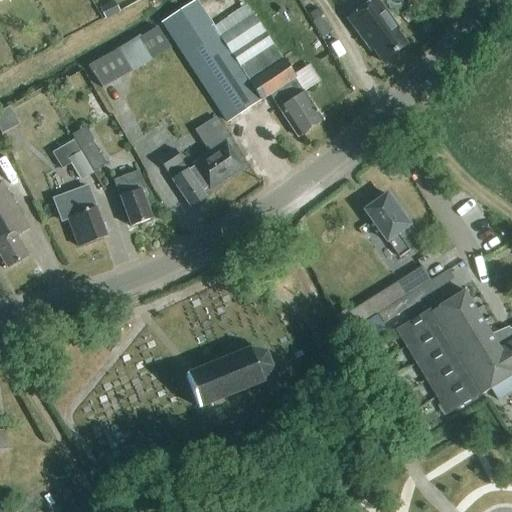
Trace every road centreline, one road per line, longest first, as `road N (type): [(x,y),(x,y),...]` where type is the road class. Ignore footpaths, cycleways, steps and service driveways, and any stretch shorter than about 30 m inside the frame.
road 1 (tertiary): [(0,322),(122,285),(254,218),(402,103),(496,0)]
road 2 (track): [(266,210),(416,478)]
road 3 (unknown): [(402,103),(458,192),(511,226)]
